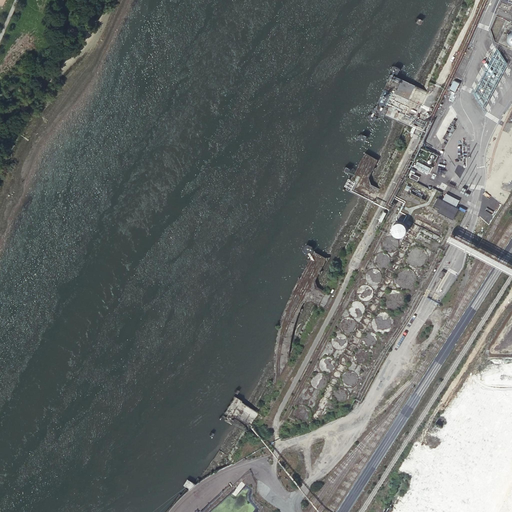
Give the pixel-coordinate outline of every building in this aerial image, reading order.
[(507,62),(496,45),(473,90),(483,105),(507,62)] [(459,81),(453,78),(449,87),(454,90),(459,81)] [(430,152),(423,149),(420,154),(427,157),(430,152)] [(430,166),(416,159),(413,165),(427,171),(430,166)] [(445,191),(441,198),(455,205),(458,198),(445,191)] [(441,198),(437,195),(433,203),(438,206),(436,209),(451,217),(457,206),(455,205),(441,198)] [(405,228),(406,226),(405,225),(405,223),(404,222),(403,221),(401,219),(400,219),(400,218),(398,218),(397,218),(395,219),(394,219),(392,220),(391,221),(391,223),(390,224),(390,226),(390,227),(390,228),(391,230),(391,231),(392,232),(393,232),(394,233),(395,234),(397,234),(398,234),(399,234),(401,233),(402,233),(403,232),(404,231),(405,230),(405,228)] [(448,441),(432,450),(441,467),(457,459),(448,441)] [(422,479),(427,471),(431,473),(431,472),(430,472),(432,470),(430,469),(431,466),(423,461),(415,474),(422,479)] [(451,504),(467,495),(457,478),(441,486),(451,504)] [(260,511),(264,507),(247,494),(241,502),(255,511),(260,511)]
